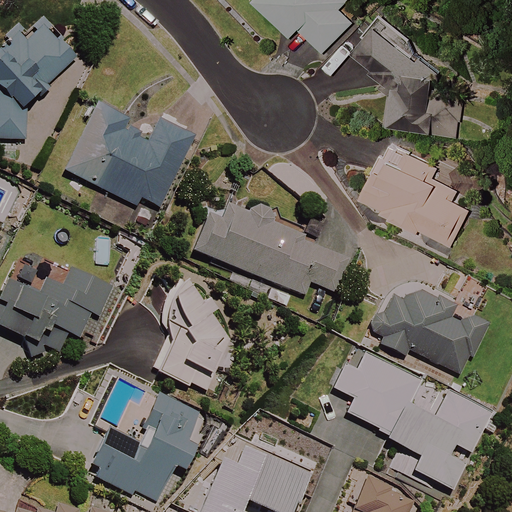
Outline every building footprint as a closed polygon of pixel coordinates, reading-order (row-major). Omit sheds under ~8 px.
[(253,0),(253,1),(290,37),(298,28),(323,52),(354,21),(341,8),(348,0),(253,0)] [(458,131),(462,80),(387,13),(352,55),(390,87),(387,125),(458,131)] [(0,139),(25,140),(26,108),(37,97),(40,101),(52,90),(47,84),(73,59),(45,32),(48,28),(38,19),(29,29),(35,34),(26,44),(18,36),(21,32),(14,26),(1,39),(5,43),(0,47),(0,139)] [(125,120),(95,106),(63,174),(133,206),(137,199),(158,209),(191,138),(156,121),(145,144),(120,132),(125,120)] [(439,166),(392,142),(363,199),(384,210),(382,213),(417,231),(419,228),(452,245),(471,208),(454,199),(458,190),(433,177),(439,166)] [(273,216),(250,207),(246,217),(224,208),(219,222),(203,217),(189,254),(302,296),(306,283),(333,294),(346,259),(313,247),(321,226),(307,221),(301,238),(269,226),(273,216)] [(0,296),(0,330),(20,340),(28,360),(46,353),(53,356),(64,333),(76,339),(88,314),(95,317),(108,290),(68,271),(59,289),(47,284),(40,298),(7,282),(0,296)] [(187,385),(205,393),(227,343),(189,286),(162,304),(178,327),(156,378),(184,391),(187,385)] [(449,314),(451,310),(419,295),(385,301),(368,336),(380,342),(378,346),(403,357),(405,352),(456,376),(465,356),(469,358),(485,325),(465,316),(463,321),(449,314)] [(341,421),(381,440),(415,457),(407,473),(447,493),(460,466),(444,458),(450,447),(471,457),(490,417),(362,355),(353,373),(342,367),(331,392),(350,401),(341,421)] [(196,415),(153,396),(140,425),(149,429),(141,449),(101,431),(82,475),(127,495),(128,492),(153,502),(168,467),(181,473),(191,450),(182,445),(196,415)] [(406,511),(411,501),(361,481),(348,511),(406,511)] [(49,511),(34,508),(32,511),(15,511),(8,510),(7,511),(98,511),(53,501),(50,511),(49,511)]
